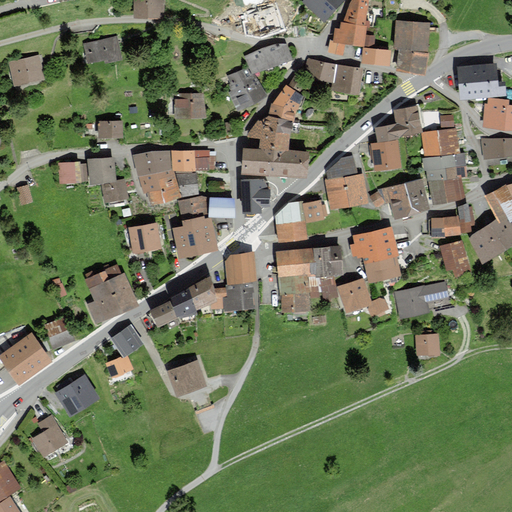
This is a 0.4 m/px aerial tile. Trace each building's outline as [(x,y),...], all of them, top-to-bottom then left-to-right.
[(165,17),(165,0),(136,0),(136,16),(165,17)] [(343,0),(312,0),(309,4),(326,20),(343,0)] [(353,0),(344,22),(364,25),(367,0),(353,0)] [(282,28),(275,10),(251,18),(253,24),(249,25),(253,38),(282,28)] [(432,24),(398,21),(396,49),(402,49),(400,72),(428,74),(432,24)] [(363,45),(366,25),(364,25),(344,22),(342,22),(341,29),(336,29),(334,41),(363,45)] [(369,44),(375,43),(374,32),(367,33),(369,44)] [(118,35),(86,43),(91,63),(107,59),(108,62),(123,58),(118,35)] [(345,44),(330,41),(328,51),(343,54),(345,44)] [(295,54),(289,42),(282,45),(281,42),(250,55),(257,71),(295,54)] [(393,50),(365,48),(364,63),(392,65),(393,50)] [(40,56),(10,63),(15,84),(44,78),(40,56)] [(337,63),(311,58),(308,71),(335,76),(337,63)] [(366,67),(341,64),(338,86),(363,90),(366,67)] [(497,64),(459,67),(463,99),(508,95),(507,82),(499,83),(497,64)] [(266,96),(250,65),(230,75),(236,88),(234,89),(243,108),(266,96)] [(303,97),(286,86),(274,103),(288,106),(289,99),(301,102),(303,97)] [(207,92),(179,93),(180,114),(208,113),(207,92)] [(271,115),(281,119),(295,120),(301,102),(289,99),(288,106),(274,103),(273,103),(271,115)] [(508,101),(489,100),(489,104),(485,104),(484,126),(511,127),(511,107),(507,107),(508,101)] [(417,106),(395,110),(397,123),(376,127),(379,141),(422,132),(417,106)] [(260,122),(259,120),(248,134),(248,137),(263,138),(261,147),(289,150),(290,134),(278,131),(281,119),(271,115),(260,122)] [(454,116),(442,117),(442,125),(454,124),(454,116)] [(293,134),(295,120),(281,119),(278,131),(290,134),(293,134)] [(122,137),(122,122),(101,122),(101,137),(122,137)] [(459,152),(456,129),(439,131),(442,154),(459,152)] [(425,157),(442,154),(439,131),(422,133),(425,157)] [(511,156),(511,138),(482,141),(484,158),(511,156)] [(400,166),(397,141),(372,144),(375,169),(400,166)] [(309,150),(289,150),(261,147),(245,146),(243,171),(307,175),(309,150)] [(171,149),(138,157),(142,174),(175,166),(171,149)] [(214,150),(177,149),(177,167),(214,168),(214,150)] [(425,170),(428,170),(466,164),(464,153),(424,159),(425,170)] [(118,178),(116,155),(91,157),(93,180),(118,178)] [(329,180),(344,177),(357,175),(354,156),(342,158),(327,172),(329,180)] [(87,179),(85,159),(61,162),(63,182),(87,179)] [(461,176),(467,175),(466,164),(428,170),(429,180),(445,178),(461,176)] [(166,186),(164,176),(177,173),(175,166),(142,174),(146,191),(151,190),(166,186)] [(184,197),(178,173),(177,173),(164,176),(166,186),(151,190),(155,204),(184,197)] [(200,174),(181,175),(187,194),(202,190),(200,174)] [(362,174),(357,175),(344,177),(349,205),(367,202),(362,174)] [(461,176),(445,178),(448,199),(464,197),(461,176)] [(267,177),(245,178),(245,203),(273,203),(273,186),(267,186),(267,177)] [(349,205),(344,177),(329,180),(327,180),(332,208),(349,205)] [(432,202),(448,199),(445,178),(429,180),(432,202)] [(130,199),(128,179),(107,182),(110,202),(130,199)] [(421,179),(404,183),(412,213),(429,208),(421,179)] [(395,217),(412,213),(404,183),(383,189),(387,202),(391,201),(395,217)] [(33,202),(29,185),(19,188),(23,205),(33,202)] [(511,216),(511,197),(505,185),(487,196),(502,222),(511,216)] [(384,202),(378,192),(371,196),(377,206),(384,202)] [(206,199),(200,197),(178,201),(181,216),(208,211),(206,199)] [(235,199),(212,198),(211,213),(235,215),(235,199)] [(320,200),(305,203),(308,221),(323,218),(320,200)] [(304,201),(291,203),(277,217),(279,241),(308,238),(304,201)] [(475,224),(472,205),(460,207),(464,233),(472,231),(471,225),(475,224)] [(207,219),(206,215),(186,220),(187,225),(175,228),(181,257),(218,249),(212,218),(207,219)] [(459,233),(458,217),(433,219),(434,234),(459,233)] [(498,219),(489,225),(505,249),(511,243),(511,224),(508,219),(501,224),(498,219)] [(163,247),(159,222),(131,227),(135,251),(163,247)] [(470,237),(486,261),(505,249),(489,225),(470,237)] [(358,257),(363,256),(364,262),(396,255),(398,254),(392,227),(354,236),(356,244),(351,245),(353,255),(358,254),(358,257)] [(471,272),(463,240),(440,246),(447,270),(454,268),(456,276),(471,272)] [(340,247),(315,248),(316,275),(342,273),(340,247)] [(280,277),(307,276),(316,275),(315,248),(278,251),(280,277)] [(254,281),(251,253),(231,256),(227,262),(229,283),(254,281)] [(401,274),(396,255),(364,262),(369,281),(401,274)] [(140,303),(127,271),(123,272),(119,264),(88,277),(97,299),(90,302),(98,321),(140,303)] [(225,293),(216,275),(195,285),(204,303),(225,293)] [(310,310),(307,276),(280,277),(282,311),(310,310)] [(373,302),(364,278),(339,287),(349,312),(373,302)] [(427,283),(394,291),(401,318),(430,311),(428,302),(450,296),(446,281),(428,286),(427,283)] [(253,283),(228,286),(229,298),(225,298),(226,310),(256,307),(253,283)] [(205,306),(204,303),(195,285),(177,293),(185,310),(205,306)] [(182,312),(174,298),(157,308),(164,322),(182,312)] [(77,338),(67,315),(48,323),(57,346),(77,338)] [(144,341),(132,324),(117,335),(129,352),(144,341)] [(439,333),(416,335),(417,355),(440,354),(439,333)] [(50,360),(31,335),(0,358),(19,383),(50,360)] [(135,365),(130,354),(126,356),(124,354),(109,361),(115,374),(135,365)] [(206,386),(198,363),(170,373),(178,396),(206,386)] [(73,412),(102,395),(89,374),(60,391),(73,412)] [(70,440),(53,414),(40,423),(44,430),(34,436),(47,455),(70,440)] [(0,500),(19,488),(3,462),(0,464),(0,500)] [(18,511),(10,498),(0,503),(0,511),(18,511)]
